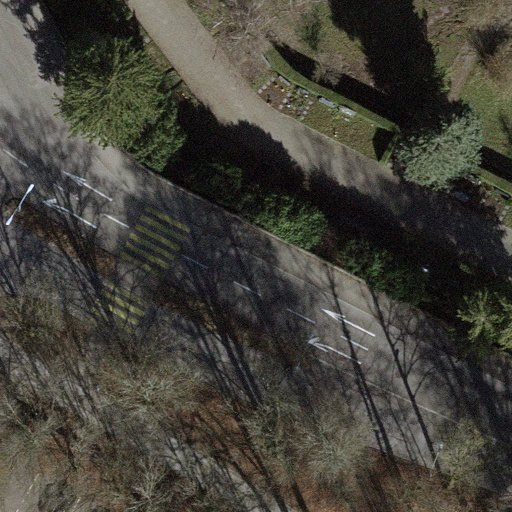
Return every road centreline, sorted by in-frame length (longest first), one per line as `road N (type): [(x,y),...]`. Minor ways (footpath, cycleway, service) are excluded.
road 1 (residential): [(511,447),(134,280),(0,194)]
road 2 (track): [(262,511),(72,393)]
